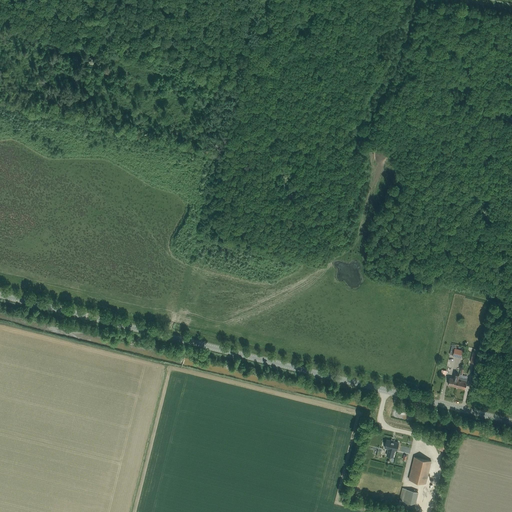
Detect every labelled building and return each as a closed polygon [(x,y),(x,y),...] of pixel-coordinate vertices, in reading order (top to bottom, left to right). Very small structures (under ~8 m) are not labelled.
[(452,346),(450,354),(461,357),(462,351),(456,349),(456,347),(452,346)] [(460,370),(462,360),(451,357),(449,366),(453,367),(452,368),(460,370)] [(456,386),(458,380),(457,380),(459,375),(454,374),(453,379),(449,378),(448,384),(456,386)] [(458,380),(456,386),(465,388),(467,379),(458,377),(458,380)] [(388,449),(386,455),(393,457),(394,450),(396,451),(398,443),(386,440),(385,448),(388,449)] [(445,451),(447,442),(441,441),(439,450),(445,451)] [(398,444),(398,454),(402,454),(402,450),(407,450),(407,444),(398,444)] [(414,457),(409,479),(425,484),(431,461),(414,457)] [(402,488),(398,505),(415,508),(418,492),(402,488)]
